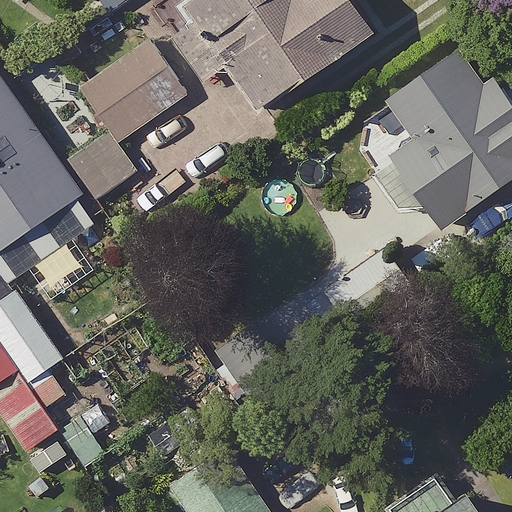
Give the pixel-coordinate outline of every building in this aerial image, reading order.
[(199,0),(168,22),(209,83),(232,68),(264,116),(382,37),(357,0),(199,0)] [(189,99),(150,41),(85,84),(124,143),(189,99)] [(511,183),(511,110),(463,47),(390,103),(421,143),(398,161),(451,231),(511,183)] [(95,232),(77,206),(89,198),(0,68),(0,275),(10,290),(95,232)] [(137,175),(114,138),(79,160),(101,197),(137,175)] [(409,290),(384,254),(331,292),(357,328),(409,290)] [(0,425),(22,456),(60,429),(29,386),(68,359),(21,291),(0,305),(0,425)] [(273,511),(232,448),(176,483),(194,511),(273,511)] [(478,511),(465,492),(454,502),(436,475),(383,511),(478,511)]
